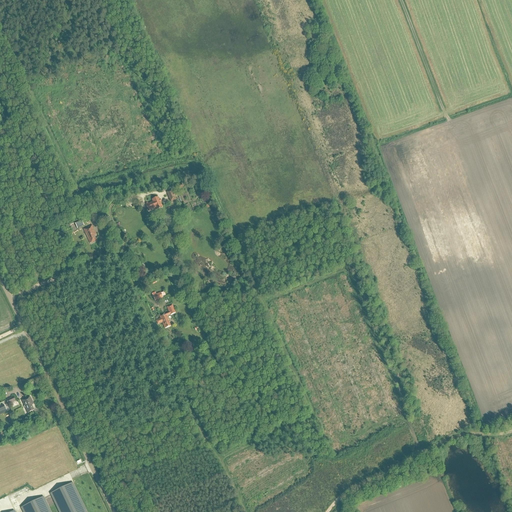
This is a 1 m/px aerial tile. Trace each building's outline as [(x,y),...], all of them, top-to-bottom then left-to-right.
[(173,194),(172,191),(168,193),(171,199),(170,199),(171,202),(176,200),(175,197),(173,194)] [(153,202),(146,205),(148,211),(156,208),(157,210),(162,208),(158,197),(152,200),(153,202)] [(92,226),(84,229),(91,243),(96,241),(94,236),(96,234),(92,226)] [(176,236),(171,239),(177,248),(181,246),(179,243),(178,244),(176,240),(178,239),(176,236)] [(161,293),(156,295),(155,292),(152,293),(153,296),(155,301),(163,298),(161,293)] [(99,307),(105,301),(103,299),(96,307),(99,309),(96,312),(102,317),(103,316),(99,312),(102,309),(99,307)] [(160,317),(160,318),(156,320),(158,325),(162,323),(165,329),(171,326),(168,321),(169,320),(167,316),(170,315),(176,313),(172,305),(167,307),(169,312),(160,317)] [(8,405),(16,401),(13,397),(6,400),(8,405)] [(30,397),(22,401),(28,413),(34,410),(32,405),(33,405),(30,397)] [(87,511),(73,483),(50,494),(58,511),(87,511)] [(50,511),(44,497),(33,502),(21,508),(22,511),(50,511)]
